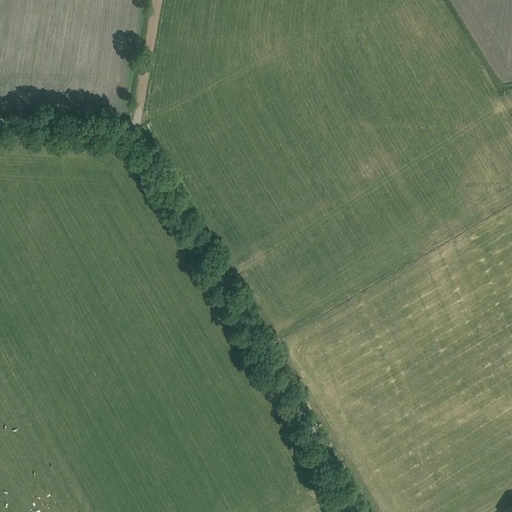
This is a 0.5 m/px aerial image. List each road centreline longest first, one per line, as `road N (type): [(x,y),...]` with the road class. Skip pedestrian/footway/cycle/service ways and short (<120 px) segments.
road 1 (unclassified): [(135,130),(358,511)]
road 2 (unclassified): [(135,130),(0,124)]
road 3 (track): [(157,0),(135,130)]
